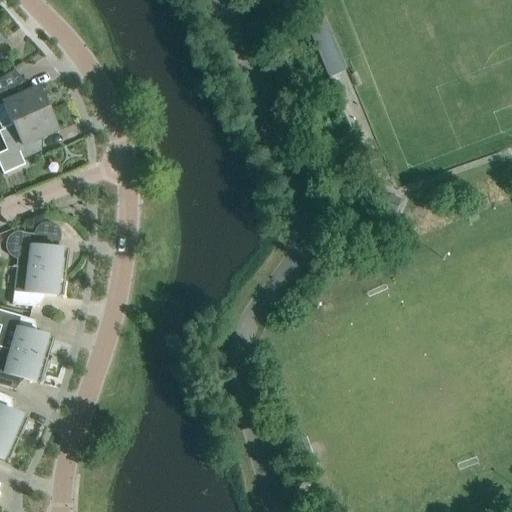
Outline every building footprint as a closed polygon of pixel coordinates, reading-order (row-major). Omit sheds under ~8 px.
[(38,89),(27,94),(22,83),(0,92),(0,126),(2,131),(13,126),(48,110),(38,88),(37,88),(38,89)] [(58,133),(48,110),(13,126),(22,147),(5,155),(10,166),(42,152),(37,141),(57,132),(57,133),(58,133)] [(385,209),(395,214),(401,200),(390,196),(389,198),(385,209)] [(69,252),(46,249),(47,237),(21,233),(17,234),(13,235),(10,237),(8,241),(7,245),(7,249),(8,252),(11,256),(14,258),(18,259),(17,267),(13,267),(13,268),(28,270),(27,271),(66,275),(69,252)] [(63,299),(66,275),(27,271),(25,293),(14,292),(12,305),(38,308),(40,296),(63,299)] [(0,348),(10,352),(47,363),(54,340),(32,334),(35,322),(1,312),(0,317),(0,348)] [(41,385),(47,363),(0,349),(0,350),(2,351),(0,357),(0,386),(15,391),(19,379),(41,385)] [(0,394),(0,433),(19,442),(28,421),(7,411),(12,400),(0,394)] [(0,459),(9,463),(19,442),(0,433),(0,459)]
